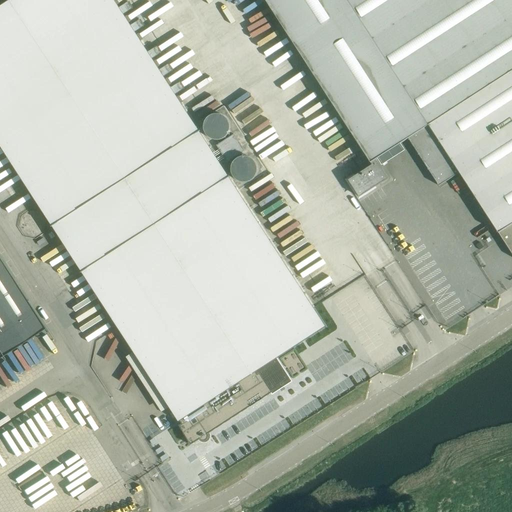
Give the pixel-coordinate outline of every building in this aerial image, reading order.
[(9,0),(0,6),(0,144),(134,352),(169,407),(179,422),(180,421),(181,424),(180,425),(192,444),(200,439),(201,440),(203,441),(205,440),(207,439),(208,438),(208,435),(207,433),(271,392),(258,371),(326,327),(207,143),(114,0),(9,0)] [(511,0),(265,0),(372,165),(348,180),(359,197),(387,179),(388,179),(376,160),(408,138),(439,186),(459,173),(511,253),(511,0)] [(204,126),(204,127),(204,128),(204,129),(204,130),(205,132),(205,133),(206,134),(206,135),(207,135),(208,136),(209,137),(210,138),(212,139),(213,139),(214,140),(215,140),(216,140),(217,140),(218,140),(219,140),(220,139),(222,139),(223,139),(224,138),(224,137),(225,137),(226,136),(227,135),(228,134),(228,133),(229,132),(229,131),(229,130),(230,129),(230,128),(230,127),(230,126),(230,125),(229,123),(229,122),(229,121),(228,120),(227,119),(227,118),(226,118),(225,117),(224,116),(223,116),(222,115),(221,115),(220,114),(219,114),(218,114),(217,114),(216,114),(214,114),(213,114),(212,115),(211,115),(210,116),(209,116),(208,117),(207,118),(207,119),(206,120),(205,120),(205,122),(204,123),(204,124),(204,125),(204,126)] [(234,134),(216,145),(227,162),(245,151),(234,134)] [(231,168),(231,169),(231,171),(231,172),(232,173),(232,174),(232,175),(233,176),(233,177),(234,178),(235,179),(236,179),(237,180),(237,181),(238,181),(240,182),(241,182),(242,182),(243,182),(244,182),(245,182),(246,182),(247,182),(248,182),(250,181),(251,181),(252,180),(253,179),(254,178),(255,177),(256,176),(256,175),(257,174),(257,173),(257,171),(257,170),(257,169),(257,168),(257,167),(257,166),(256,165),(256,163),(255,162),(255,161),(254,161),(253,160),(252,159),(251,158),(250,158),(249,157),(248,157),(247,157),(246,156),(245,156),(244,156),(243,156),(241,157),(240,157),(239,157),(238,158),(237,158),(236,159),(236,160),(235,160),(234,161),(233,162),(233,163),(232,164),(232,165),(231,166),(231,167),(231,168)] [(0,262),(0,356),(43,329),(0,262)] [(372,291),(352,304),(375,339),(395,326),(372,291)]
